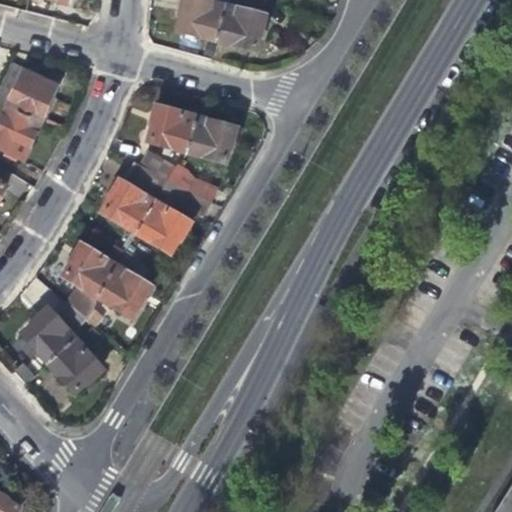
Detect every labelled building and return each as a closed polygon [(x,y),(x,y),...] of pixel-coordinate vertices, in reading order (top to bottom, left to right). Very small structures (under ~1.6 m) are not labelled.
[(26,0),(23,14),(50,21),(53,2),(64,5),(65,0),(26,0)] [(175,34),(214,44),(223,11),(229,1),(229,0),(193,0),(193,4),(184,2),(180,15),(175,34)] [(249,18),(255,0),(229,0),(229,1),(223,11),(214,44),(235,49),(252,54),(261,22),(249,18)] [(9,66),(0,86),(0,108),(6,111),(37,125),(53,90),(37,83),(23,78),(25,72),(9,66)] [(29,145),(37,125),(6,111),(2,119),(0,123),(0,151),(21,161),(29,145)] [(147,144),(185,155),(194,122),(156,111),(152,126),(147,144)] [(232,132),(194,122),(185,155),(222,165),(226,150),(232,132)] [(147,154),(139,167),(165,182),(173,170),(147,154)] [(100,215),(133,235),(150,206),(159,192),(165,182),(139,167),(134,165),(120,188),(118,187),(111,199),(100,215)] [(175,166),(173,170),(165,182),(174,187),(181,176),(183,171),(175,166)] [(174,187),(187,192),(192,181),(181,176),(174,187)] [(215,189),(192,181),(187,192),(209,203),(215,189)] [(210,203),(209,203),(187,192),(174,187),(165,182),(159,192),(203,218),(210,203)] [(184,226),(150,206),(133,235),(167,255),(180,232),(184,226)] [(61,279),(75,288),(95,300),(112,270),(80,250),(72,263),(61,279)] [(145,290),(112,270),(95,300),(127,320),(138,301),(145,290)] [(75,288),(70,294),(91,308),(95,300),(75,288)] [(62,304),(63,305),(82,321),(90,313),(91,308),(70,294),(62,304)] [(77,327),(82,321),(63,305),(50,318),(46,314),(37,322),(21,337),(46,366),(72,343),(77,327)] [(97,320),(90,313),(82,321),(89,328),(97,320)] [(89,328),(82,321),(77,327),(72,343),(46,366),(72,395),(97,371),(92,366),(99,359),(110,349),(89,328)] [(511,511),(511,497),(502,511),(511,511)]
